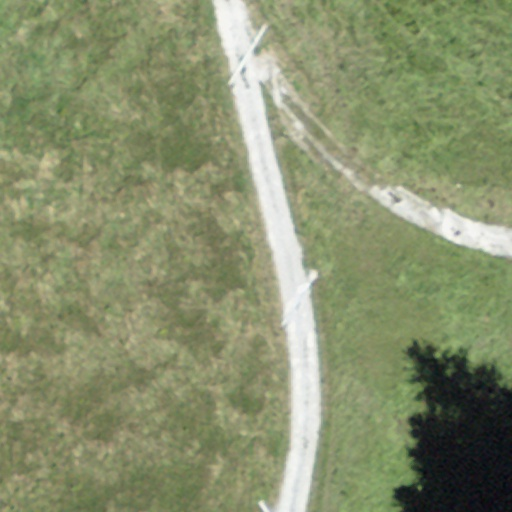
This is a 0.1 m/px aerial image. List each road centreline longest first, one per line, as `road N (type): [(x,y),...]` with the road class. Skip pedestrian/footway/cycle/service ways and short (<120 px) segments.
road 1 (track): [(227,0),(302,338),(306,414),(289,511)]
road 2 (track): [(236,32),(337,160),(460,229),(511,235)]
